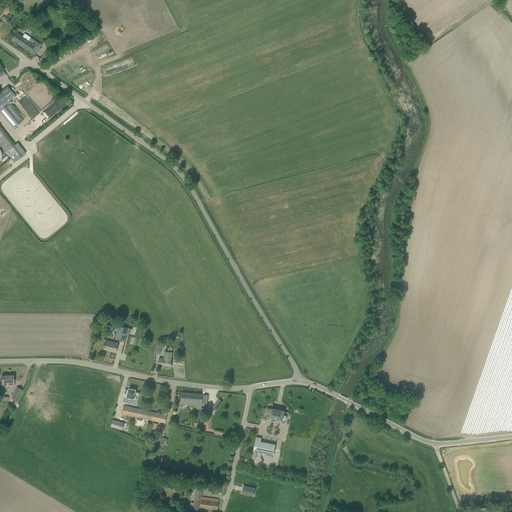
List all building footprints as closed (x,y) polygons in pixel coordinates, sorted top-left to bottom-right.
[(5,15),(12,10),(7,4),(1,9),(5,15)] [(12,39),(34,55),(41,45),(25,34),(23,36),(16,32),(12,39)] [(67,44),(64,38),(58,41),(61,47),(67,44)] [(17,98),(8,87),(0,92),(0,112),(13,129),(24,120),(10,103),(17,98)] [(0,146),(14,163),(25,154),(17,143),(14,145),(6,134),(0,126),(0,146)] [(118,326),(115,338),(126,340),(128,328),(118,326)] [(111,351),(116,352),(118,343),(106,341),(104,349),(111,350),(111,351)] [(158,365),(171,367),(171,360),(172,353),(165,352),(164,359),(159,358),(158,365)] [(14,382),(14,375),(6,375),(6,376),(2,376),(2,375),(1,375),(2,386),(9,386),(13,386),(13,382),(14,382)] [(17,401),(22,390),(17,387),(11,398),(17,401)] [(138,399),(139,393),(135,392),(136,390),(129,388),(127,394),(127,396),(124,396),(123,401),(129,402),(130,397),(131,395),(134,396),(134,398),(138,399)] [(202,395),(181,393),(181,401),(187,401),(187,404),(206,406),(207,395),(202,395)] [(213,407),(217,410),(223,402),(219,399),(213,407)] [(122,414),(165,423),(167,415),(124,406),(122,414)] [(285,416),(283,415),(284,411),(271,409),(269,418),(282,421),(282,420),(284,421),(286,420),(286,417),(285,416)] [(211,416),(206,415),(205,420),(204,420),(202,429),(208,431),(211,416)] [(146,428),(148,420),(136,417),(134,425),(146,428)] [(122,430),(124,423),(112,420),(111,427),(122,430)] [(253,450),(257,451),(273,455),(276,444),(261,441),(261,438),(256,437),(253,450)] [(255,488),(243,486),(242,494),(254,496),(255,488)] [(200,507),(217,510),(219,500),(201,497),(202,489),(196,488),(193,509),(199,510),(200,507)]
